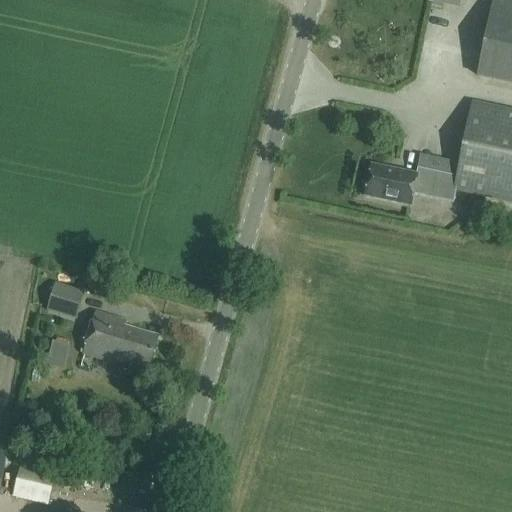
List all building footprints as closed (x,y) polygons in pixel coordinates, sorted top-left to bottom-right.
[(431,0),(431,3),(459,9),(461,0),(431,0)] [(511,83),(511,1),(507,0),(493,0),(477,76),(511,83)] [(511,200),(511,112),(472,104),(457,176),(417,168),(416,174),(372,165),(365,197),(411,206),(413,194),(453,203),(456,189),(511,200)] [(77,321),(85,292),(55,284),(47,312),(77,321)] [(131,366),(132,363),(148,368),(158,337),(125,326),(126,321),(95,311),(82,354),(115,364),(116,361),(131,366)] [(63,362),(67,349),(54,346),(50,359),(63,362)] [(0,494),(48,506),(55,475),(0,462),(0,494)]
